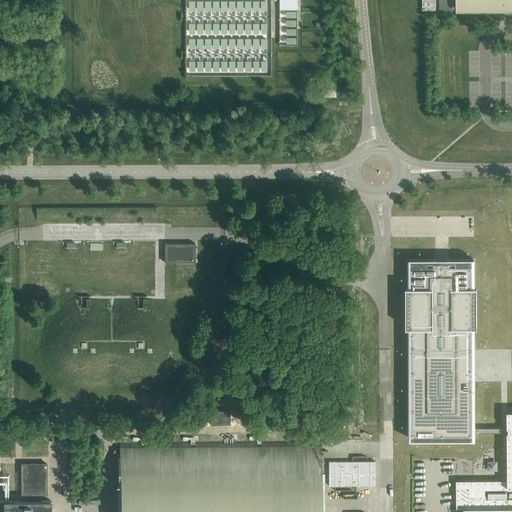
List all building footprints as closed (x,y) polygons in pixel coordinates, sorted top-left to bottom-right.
[(422,0),(422,10),(436,10),(435,0),(422,0)] [(453,16),(452,0),(439,0),(440,16),(453,16)] [(511,0),(457,0),(457,10),(511,9),(511,0)] [(195,262),(195,243),(165,243),(165,262),(195,262)] [(409,288),(406,288),(406,328),(409,328),(410,405),(408,405),(408,409),(410,409),(410,438),(475,437),(475,433),(507,432),(509,432),(509,427),(507,427),(474,427),(474,389),(475,389),(475,350),(474,350),(474,328),(477,328),(476,287),(473,287),(473,262),(448,262),(448,261),(434,261),(434,262),(408,262),(409,288)] [(210,424),(230,423),(229,410),(210,411),(210,424)] [(507,446),(508,480),(472,480),(456,480),(456,509),(464,509),(463,511),(511,511),(511,411),(507,411),(507,414),(507,427),(509,427),(509,432),(507,432),(507,446)] [(98,424),(99,424),(108,424),(108,412),(98,412),(98,424)] [(322,511),(322,489),(322,470),(321,470),(321,469),(321,442),(119,443),(119,471),(119,491),(118,491),(118,511),(322,511)] [(375,461),(329,461),(329,485),(375,485),(375,461)] [(50,511),(50,500),(39,500),(39,494),(47,494),(47,463),(22,463),(22,494),(32,494),(32,500),(0,500),(0,511),(50,511)]
